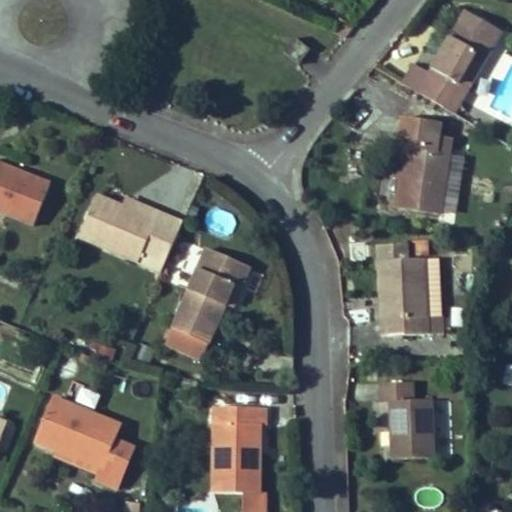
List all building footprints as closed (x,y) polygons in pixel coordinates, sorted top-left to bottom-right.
[(475,79),(510,22),(474,1),(440,57),(475,79)] [(296,44),(307,30),(292,18),(280,32),(296,44)] [(449,95),(461,76),(438,60),(421,50),(408,70),(449,95)] [(475,79),(440,57),(438,60),(461,76),(449,95),(464,103),(475,85),(472,83),(475,79)] [(457,137),(459,122),(446,120),(448,106),(408,101),(404,130),(406,131),(403,159),(411,159),(407,189),(450,195),(457,137)] [(464,196),(471,138),(457,137),(450,195),(464,196)] [(0,158),(0,211),(37,228),(58,187),(30,174),(28,178),(9,169),(12,164),(0,158)] [(83,241),(142,265),(146,254),(166,262),(183,220),(163,212),(158,223),(127,210),(101,199),(83,241)] [(132,199),(127,210),(158,223),(163,212),(132,199)] [(194,231),(156,324),(193,339),(223,266),(229,268),(238,248),(194,231)] [(428,252),(411,253),(410,238),(382,239),(382,254),(387,326),(432,324),(428,252)] [(146,254),(142,265),(162,273),(166,262),(146,254)] [(465,330),(466,310),(451,309),(450,329),(465,330)] [(400,379),(400,438),(439,436),(439,377),(422,378),(421,359),(388,361),(387,379),(400,379)] [(511,365),(503,364),(500,385),(511,387),(511,365)] [(49,375),(31,418),(97,445),(92,458),(115,467),(131,427),(109,419),(117,402),(60,379),(49,375)] [(235,409),(220,410),(221,480),(252,478),(253,502),(275,500),(274,477),(268,477),(264,409),(273,409),(271,389),(234,391),(235,409)] [(219,392),(220,410),(235,409),(234,391),(219,392)]
